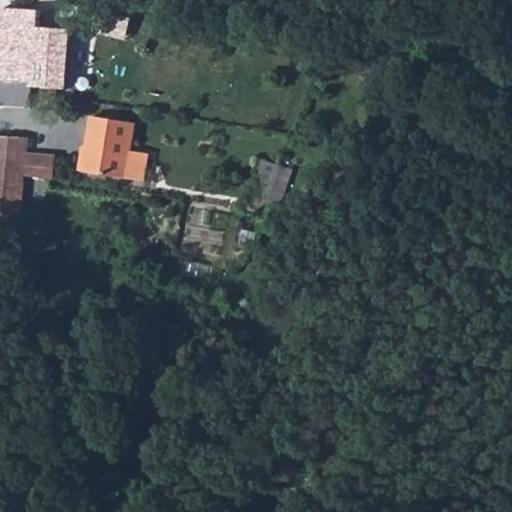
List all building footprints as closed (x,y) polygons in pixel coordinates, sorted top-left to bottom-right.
[(2,25),(58,29),(59,13),(4,10),(2,25)] [(122,18),(102,12),(96,31),(116,38),(122,18)] [(68,89),(73,31),(58,29),(2,25),(0,53),(0,81),(33,82),(33,86),(58,89),(68,89)] [(0,106),(31,107),(31,105),(33,86),(33,82),(0,81),(0,106)] [(33,86),(31,105),(66,109),(68,98),(58,97),(58,89),(33,86)] [(127,178),(131,153),(136,124),(93,117),(84,171),(127,178)] [(29,139),(0,137),(0,231),(1,231),(4,231),(7,230),(9,228),(11,226),(12,224),(13,221),(13,219),(24,219),(26,176),(27,157),(29,139)] [(148,156),(131,153),(127,178),(144,181),(148,156)] [(55,158),(27,157),(26,176),(56,180),(55,158)] [(269,162),(256,207),(285,215),(298,170),(269,162)]
